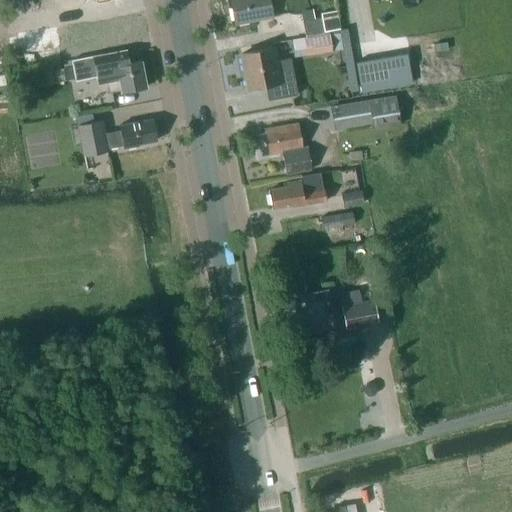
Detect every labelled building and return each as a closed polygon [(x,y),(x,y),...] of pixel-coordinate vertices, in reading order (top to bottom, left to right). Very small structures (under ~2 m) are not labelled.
[(40,0),(42,10),(78,4),(77,0),(40,0)] [(231,0),(236,22),(271,16),(267,0),(231,0)] [(337,14),(322,17),(325,31),(340,27),(337,14)] [(302,22),(305,35),(325,31),(322,17),(302,22)] [(291,40),(293,57),(333,51),(330,34),(291,40)] [(267,85),(270,99),(298,94),(292,58),(278,61),(276,47),(242,53),(249,88),(267,85)] [(146,86),(141,61),(129,63),(126,49),(72,59),(73,66),(63,68),(65,80),(75,78),(76,79),(97,75),(99,84),(119,80),(121,91),(146,86)] [(355,62),(360,92),(413,83),(407,53),(355,62)] [(19,88),(36,86),(34,74),(17,77),(19,88)] [(400,125),(395,95),(367,99),(371,123),(372,130),(400,125)] [(371,123),(367,99),(331,105),(335,129),(371,123)] [(139,144),(156,141),(152,119),(119,125),(121,131),(103,134),(100,120),(93,122),(91,112),(76,115),(78,125),(77,125),(83,156),(107,151),(106,148),(123,145),(123,148),(139,145),(139,144)] [(266,132),(258,133),(261,155),(284,151),(288,172),(312,168),(308,146),(302,147),(298,122),(265,128),(266,132)] [(285,186),(271,188),(274,206),(293,202),(294,205),(325,199),(319,172),(301,176),(301,179),(285,182),(285,186)] [(341,194),(343,207),(364,203),(361,190),(341,194)] [(321,217),(323,229),(354,224),(352,211),(321,217)] [(341,305),(345,329),(377,323),(373,299),(372,299),(370,287),(358,289),(360,301),(341,305)] [(358,289),(339,293),(341,305),(360,301),(358,289)] [(318,344),(323,348),(335,346),(338,340),(336,333),(337,333),(336,327),(335,327),(327,291),(291,297),(300,340),(317,337),(318,344)] [(367,384),(364,389),(365,394),(369,397),(374,397),(377,392),(376,387),(372,383),(367,384)]
